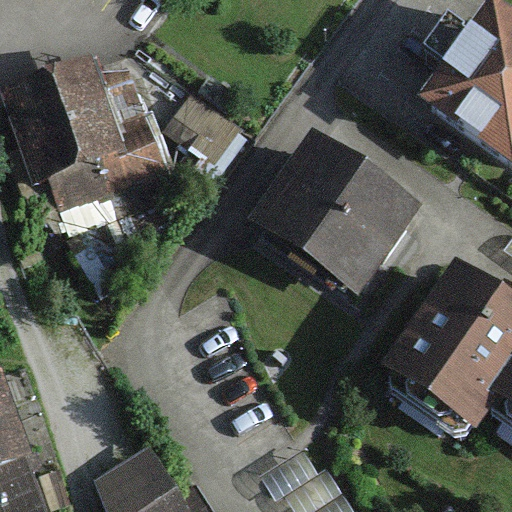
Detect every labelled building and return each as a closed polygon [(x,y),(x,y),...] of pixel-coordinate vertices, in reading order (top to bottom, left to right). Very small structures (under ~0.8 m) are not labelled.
[(511,175),(511,49),(475,25),(412,120),(507,182),(511,175)] [(98,73),(19,103),(68,231),(173,191),(134,89),(108,99),(98,73)] [(251,142),(200,113),(180,147),(232,176),(251,142)] [(427,232),(336,164),(275,245),(366,313),(427,232)] [(511,332),(440,287),(376,387),(467,445),(485,418),(511,435),(511,332)] [(55,511),(4,387),(0,389),(0,511),(55,511)] [(185,511),(152,452),(92,486),(106,511),(185,511)]
